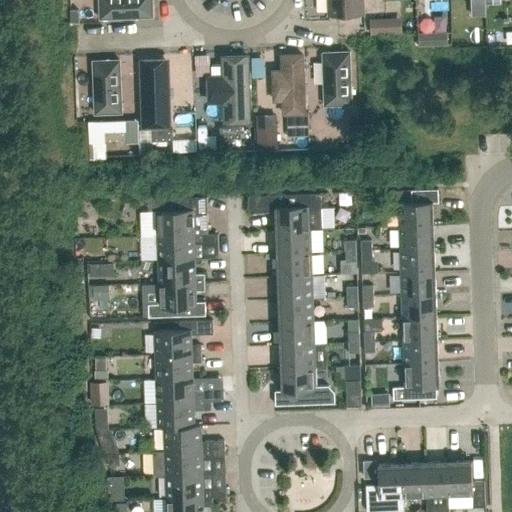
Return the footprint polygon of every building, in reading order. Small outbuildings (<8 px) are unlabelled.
[(50,0),(51,11),(65,10),(64,0),(50,0)] [(152,0),(99,0),(100,18),(153,17),(152,0)] [(363,0),(327,0),(329,15),(364,14),(363,0)] [(79,10),(71,10),(71,22),(79,22),(79,10)] [(389,12),(390,28),(409,27),(408,11),(389,12)] [(418,33),(418,46),(447,45),(447,32),(418,33)] [(282,109),(306,108),(304,49),(289,49),(280,49),(280,64),(273,65),(274,97),(281,97),(282,109)] [(225,118),(249,117),(247,51),(223,52),(225,118)] [(350,51),(323,52),(325,105),(351,104),(350,51)] [(171,122),(168,54),(138,55),(141,123),(171,122)] [(120,60),(93,60),(95,113),(122,112),(120,60)] [(315,117),(316,130),(337,129),(336,116),(315,117)] [(248,133),(284,131),(283,118),(248,120),(248,133)] [(104,131),(104,121),(88,122),(89,143),(126,142),(126,130),(104,131)] [(309,136),(308,124),(287,124),(288,136),(292,136),(309,136)] [(361,125),(360,125),(349,126),(349,134),(361,134),(361,125)] [(219,127),(220,139),(241,138),(240,126),(219,127)] [(173,128),(151,129),(152,141),(173,140),(173,128)] [(398,202),(399,226),(434,225),(433,201),(439,201),(438,189),(386,190),(387,203),(398,202)] [(371,204),(370,192),(358,192),(358,204),(371,204)] [(278,206),(275,206),(276,230),(311,229),(322,228),(321,205),(321,193),(278,194),(278,206)] [(148,199),(148,211),(156,211),(157,235),(203,233),(203,234),(208,234),(207,197),(148,199)] [(400,249),(435,247),(434,225),(399,226),(400,249)] [(277,253),(311,252),(311,229),(276,230),(277,253)] [(195,258),(194,242),(203,242),(203,244),(218,244),(218,233),(208,234),(203,234),(203,233),(157,235),(158,259),(195,258)] [(372,250),(372,239),(361,240),(361,250),(372,250)] [(356,240),(345,240),(345,251),(356,250),(356,240)] [(400,249),(401,271),(435,270),(435,247),(400,249)] [(345,251),(346,261),(357,261),(356,250),(345,251)] [(361,261),(372,260),(372,250),(361,250),(361,261)] [(277,276),(312,275),(311,252),(277,253),(277,276)] [(205,281),(204,273),(195,273),(195,258),(158,259),(159,283),(205,281)] [(239,270),(240,286),(256,285),(255,269),(239,270)] [(402,294),(436,293),(435,270),(401,271),(402,294)] [(278,299),(313,297),(312,275),(277,276),(278,299)] [(159,303),(148,304),(149,317),(206,315),(206,300),(196,301),(196,290),(205,290),(205,281),(159,283),(159,303)] [(374,295),(373,284),(362,285),(363,295),(374,295)] [(357,285),(347,285),(347,296),(358,296),(357,285)] [(402,294),(402,317),(437,316),(436,293),(402,294)] [(374,306),(374,295),(363,295),(363,306),(374,306)] [(347,296),(347,307),(358,306),(358,296),(347,296)] [(279,321),(314,320),(313,297),(278,299),(279,321)] [(387,312),(386,331),(395,331),(396,312),(387,312)] [(402,317),(403,340),(438,338),(437,316),(402,317)] [(180,329),(154,330),(155,354),(201,353),(201,344),(192,344),(191,334),(214,333),(213,319),(179,321),(180,329)] [(280,344),(315,343),(314,320),(279,321),(280,344)] [(375,341),(375,330),(364,331),(364,341),(375,341)] [(359,331),(348,331),(348,342),(359,341),(359,331)] [(403,340),(404,363),(439,361),(438,338),(403,340)] [(348,342),(349,352),(360,352),(359,341),(348,342)] [(376,351),(375,341),(364,341),(365,352),(376,351)] [(281,367),(315,366),(315,343),(280,344),(281,367)] [(201,353),(155,354),(156,378),(193,377),(192,362),(202,361),(201,353)] [(405,386),(393,387),(394,399),(437,398),(437,385),(439,385),(439,361),(404,363),(405,386)] [(329,385),(316,385),(315,366),(281,367),(281,389),(275,390),(276,404),(335,402),(334,391),(329,385)] [(193,377),(156,378),(157,402),(203,401),(217,400),(217,392),(193,392),(193,377)] [(195,424),(194,410),(203,409),(203,401),(157,402),(158,427),(164,427),(164,426),(195,425),(195,424)] [(134,432),(146,432),(146,420),(104,419),(103,438),(134,438),(134,432)] [(201,424),(195,424),(195,425),(164,426),(164,427),(165,450),(225,448),(224,439),(201,440),(201,424)] [(152,451),(153,475),(165,474),(202,473),(202,457),(225,457),(225,448),(165,450),(152,451)] [(364,460),(365,477),(377,476),(376,460),(364,460)] [(473,506),(485,506),(484,480),(472,480),(472,460),(448,461),(449,496),(473,495),(473,506)] [(449,506),(449,496),(448,461),(425,462),(426,496),(427,507),(449,506)] [(426,496),(425,462),(402,463),(403,497),(426,496)] [(403,497),(402,463),(378,464),(379,484),(366,484),(367,511),(381,511),(381,507),(402,507),(403,510),(404,510),(403,497)] [(226,487),(212,488),(203,488),(202,473),(165,474),(166,498),(212,496),(226,496),(226,487)] [(138,504),(156,504),(156,490),(137,490),(138,504)] [(203,511),(204,505),(213,505),(212,496),(166,498),(166,511),(203,511)]
